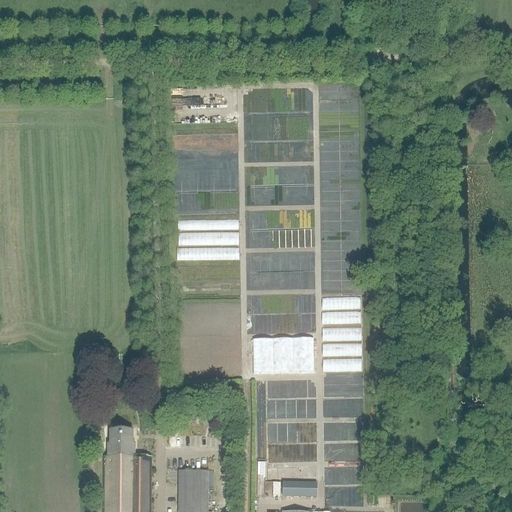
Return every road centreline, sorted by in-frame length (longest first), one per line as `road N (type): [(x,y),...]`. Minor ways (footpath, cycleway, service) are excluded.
road 1 (track): [(158,390),(150,62)]
road 2 (track): [(446,59),(150,62)]
road 3 (track): [(244,511),(240,404),(223,394),(173,399),(158,390)]
road 4 (track): [(150,62),(0,64)]
